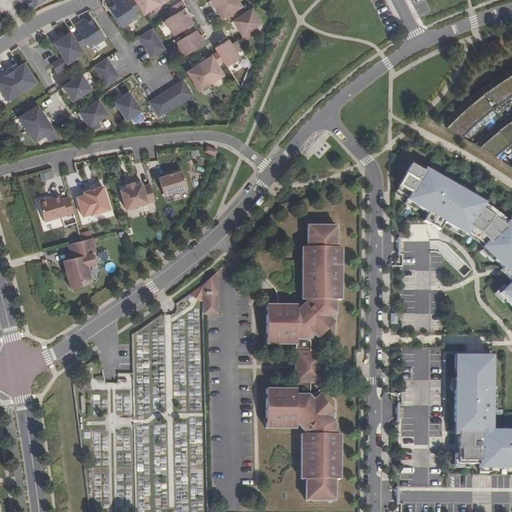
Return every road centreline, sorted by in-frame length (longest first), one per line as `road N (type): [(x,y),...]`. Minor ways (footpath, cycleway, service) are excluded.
road 1 (residential): [(374,511),(377,172),(325,114)]
road 2 (residential): [(18,368),(152,287),(231,221),(271,171)]
road 3 (residential): [(0,171),(64,153),(194,136),(227,140),(271,171)]
road 4 (unknown): [(219,232),(234,266),(232,511)]
road 5 (tertiary): [(38,511),(18,368)]
